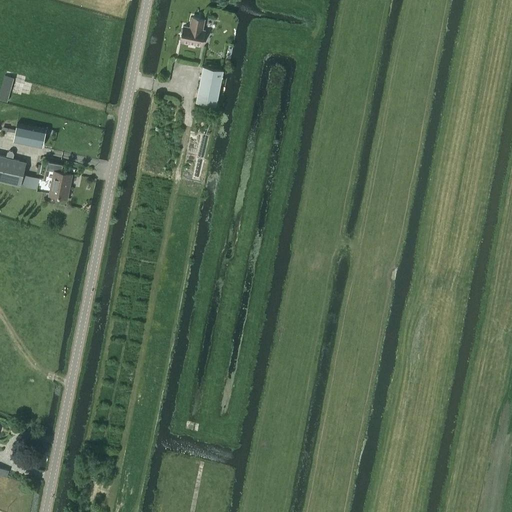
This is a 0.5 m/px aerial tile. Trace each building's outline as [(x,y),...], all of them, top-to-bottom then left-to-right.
[(202,30),(204,19),(192,17),(191,25),(192,25),(192,28),(184,26),(181,41),(201,45),(204,30),(202,30)] [(216,105),(223,70),(203,66),(196,101),(216,105)] [(0,99),(7,102),(14,77),(5,75),(0,92),(0,99)] [(17,122),(13,141),(36,146),(37,142),(43,143),(46,128),(17,122)] [(0,155),(0,180),(20,185),(25,162),(13,159),(14,154),(12,151),(10,151),(7,152),(6,157),(0,155)] [(70,183),(72,174),(61,172),(63,165),(48,162),(46,169),(54,171),(49,195),(65,198),(68,183),(70,183)] [(89,464),(86,475),(96,478),(99,466),(89,464)]
